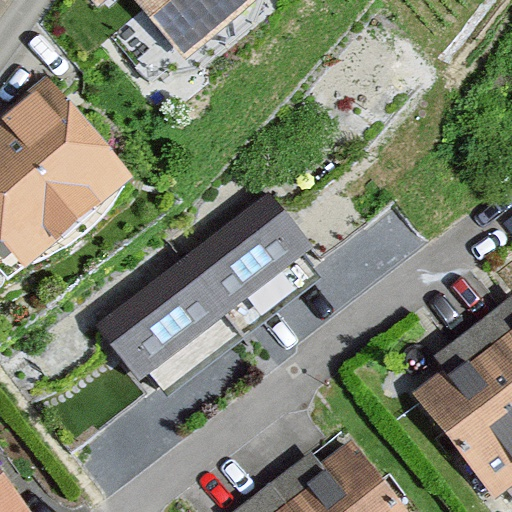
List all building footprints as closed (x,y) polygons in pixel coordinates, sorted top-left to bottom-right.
[(68,0),(87,23),(114,0),(117,0),(177,72),(263,0),(68,0)] [(43,89),(0,122),(0,259),(15,278),(125,191),(43,89)] [(261,201),(82,330),(129,394),(307,265),(261,201)] [(511,308),(402,394),(488,504),(511,485),(511,308)] [(392,511),(340,444),(252,511),(392,511)] [(14,511),(0,491),(0,511),(14,511)]
